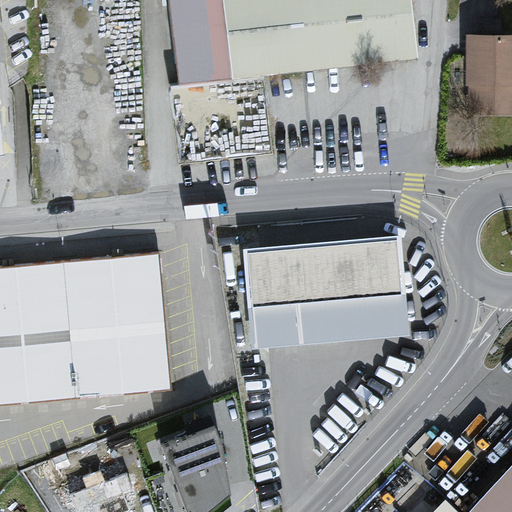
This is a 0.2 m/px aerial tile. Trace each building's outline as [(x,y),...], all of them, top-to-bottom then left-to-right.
[(168,0),(178,81),(416,54),(409,0),(168,0)] [(511,30),(466,33),(468,114),(511,112),(511,30)] [(0,62),(0,157),(8,157),(0,62)] [(398,233),(242,246),(251,345),(407,331),(398,233)] [(163,254),(0,268),(0,407),(175,391),(163,254)] [(213,424),(159,443),(187,511),(198,511),(227,493),(221,446),(213,424)] [(130,468),(65,490),(72,511),(133,511),(127,493),(137,489),(130,468)] [(511,511),(511,469),(471,511),(511,511)] [(469,511),(451,497),(436,511),(469,511)]
